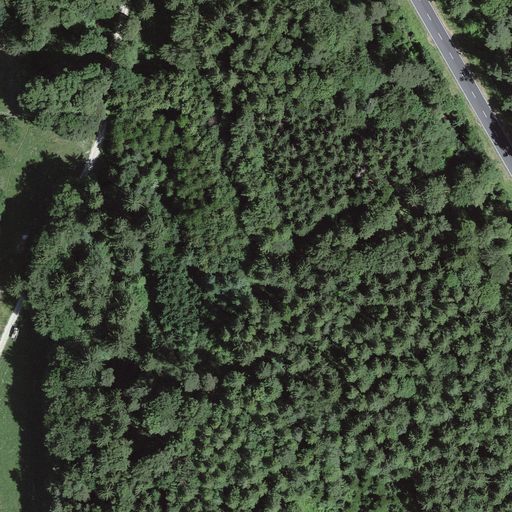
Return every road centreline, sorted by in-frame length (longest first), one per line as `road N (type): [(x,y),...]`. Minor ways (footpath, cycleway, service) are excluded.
road 1 (track): [(123,0),(98,144),(0,350)]
road 2 (tertiary): [(417,0),(511,165)]
